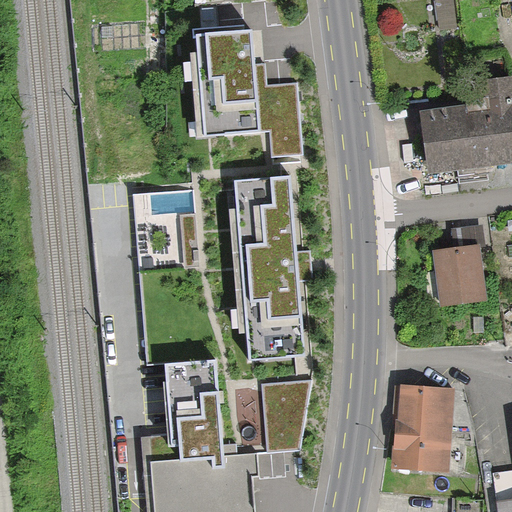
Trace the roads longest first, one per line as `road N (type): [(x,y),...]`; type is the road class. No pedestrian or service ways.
road 1 (primary): [(333,0),(360,217)]
road 2 (primary): [(363,355),(344,511)]
road 3 (residential): [(360,217),(511,200)]
road 4 (residential): [(363,355),(511,365)]
road 5 (primary): [(360,217),(363,355)]
